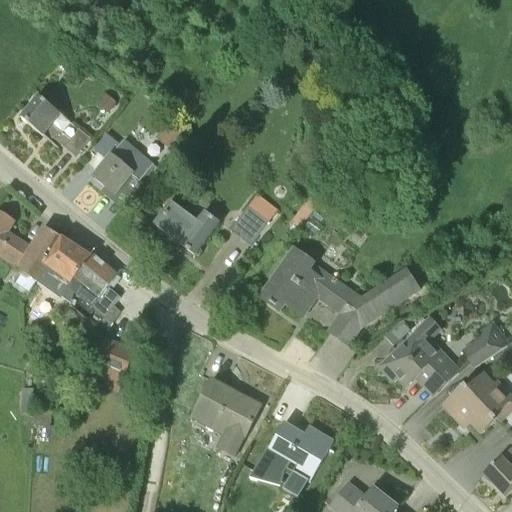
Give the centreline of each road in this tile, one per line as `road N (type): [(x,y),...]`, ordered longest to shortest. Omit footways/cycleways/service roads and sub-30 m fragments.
road 1 (residential): [(355,409),(175,310),(0,172)]
road 2 (track): [(141,511),(175,310)]
road 3 (unclassified): [(472,511),(355,409)]
